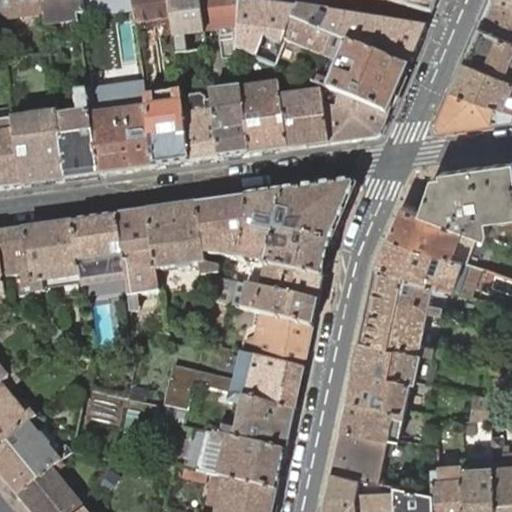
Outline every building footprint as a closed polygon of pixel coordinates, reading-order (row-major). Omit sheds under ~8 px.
[(47,25),(44,0),(0,0),(0,14),(2,33),(36,29),(37,37),(48,36),(47,25)] [(86,15),(83,0),(44,0),(47,25),(79,21),(79,16),(86,15)] [(137,20),(134,0),(83,0),(86,15),(137,20)] [(173,19),(170,0),(134,0),(137,20),(137,25),(168,20),(173,19)] [(204,34),(200,0),(170,0),(173,19),(176,44),(177,54),(189,52),(187,35),(204,34)] [(238,32),(239,0),(222,0),(222,31),(238,32)] [(294,20),(299,8),(242,0),(239,0),(238,32),(237,52),(276,68),(286,42),(294,20)] [(386,0),(433,15),(438,0),(386,0)] [(511,4),(500,0),(491,0),(480,27),(511,40),(511,4)] [(322,33),(331,13),(299,8),(294,20),(322,33)] [(409,69),(426,28),(331,13),(322,33),(330,37),(349,45),(409,69)] [(389,115),(409,69),(349,45),(330,37),(322,33),(294,20),(286,42),(333,62),(341,64),(337,72),(332,84),(321,80),(318,87),(323,88),(330,91),(389,115)] [(507,77),(511,65),(511,40),(480,27),(466,61),(507,77)] [(206,51),(204,34),(187,35),(189,52),(206,51)] [(40,38),(41,47),(48,47),(47,37),(40,38)] [(466,61),(453,91),(511,110),(511,79),(507,77),(466,61)] [(92,115),(100,176),(156,169),(148,108),(147,97),(144,81),(143,69),(135,70),(136,82),(88,88),(89,92),(92,115)] [(221,159),(250,155),(242,91),(237,91),(235,80),(211,83),(213,102),(221,159)] [(280,87),(279,83),(241,88),(242,91),(250,155),(289,150),(282,99),(280,87)] [(381,135),(389,115),(330,91),(323,88),(323,94),(330,144),(376,138),(381,135)] [(494,122),(511,119),(511,110),(453,91),(439,125),(441,129),(494,122)] [(67,181),(100,176),(92,115),(89,92),(78,93),(80,115),(59,118),(60,124),(67,181)] [(148,108),(156,169),(191,164),(184,106),(182,93),(174,93),(176,105),(157,107),(155,96),(147,97),(148,108)] [(174,93),(155,96),(157,107),(176,105),(174,93)] [(289,150),(330,144),(323,94),(298,97),(282,99),(289,150)] [(190,105),(208,103),(207,99),(203,95),(192,97),(189,101),(190,105)] [(184,106),(191,164),(221,159),(213,102),(208,103),(190,105),(184,106)] [(49,115),(59,114),(57,105),(48,106),(23,109),(13,111),(15,120),(24,119),(25,129),(50,125),(49,115)] [(0,133),(9,132),(7,121),(15,120),(13,111),(0,113),(0,133)] [(23,188),(67,181),(60,124),(59,118),(59,114),(49,115),(50,125),(25,129),(24,119),(15,120),(16,130),(23,188)] [(0,190),(23,188),(16,130),(15,120),(7,121),(9,132),(0,133),(0,190)] [(435,177),(423,213),(464,228),(489,238),(511,246),(511,161),(443,172),(444,176),(435,177)] [(355,184),(286,194),(276,234),(334,246),(359,189),(355,184)] [(276,234),(286,194),(249,199),(250,213),(241,261),(247,262),(249,252),(264,255),(261,265),(268,267),(276,234)] [(250,213),(249,199),(199,206),(206,256),(223,258),(241,261),(250,213)] [(199,206),(149,213),(157,272),(179,269),(179,270),(179,271),(180,272),(181,272),(182,272),(183,272),(192,271),(193,271),(194,271),(194,270),(194,269),(195,269),(195,268),(195,267),(202,266),(203,278),(219,276),(221,269),(207,266),(206,256),(199,206)] [(464,228),(423,213),(404,206),(391,236),(451,258),(464,228)] [(149,213),(119,217),(130,297),(160,293),(159,284),(157,272),(149,213)] [(119,217),(75,223),(84,282),(96,280),(101,279),(101,284),(102,286),(115,285),(118,307),(131,305),(130,297),(119,217)] [(56,296),(85,291),(84,282),(75,223),(25,230),(34,293),(34,295),(35,299),(43,298),(42,293),(46,292),(45,284),(54,283),(56,296)] [(25,230),(0,233),(0,248),(4,280),(19,277),(19,284),(21,297),(34,295),(34,293),(25,230)] [(334,246),(276,234),(268,267),(325,279),(330,254),(334,246)] [(451,258),(391,236),(378,265),(407,274),(432,282),(454,290),(463,262),(451,258)] [(254,264),(261,265),(264,255),(249,252),(247,262),(250,263),(254,264)] [(319,304),(325,279),(268,267),(261,265),(254,264),(250,263),(248,268),(252,269),(248,286),(251,287),(264,290),(319,304)] [(378,266),(373,286),(428,302),(432,282),(407,274),(378,265),(378,266)] [(511,291),(511,279),(496,274),(492,284),(511,291)] [(19,277),(4,280),(5,286),(19,284),(19,277)] [(240,309),(246,286),(219,279),(214,302),(240,309)] [(373,286),(362,340),(396,348),(406,349),(419,351),(428,302),(373,286)] [(260,309),(264,290),(251,287),(246,310),(251,311),(252,307),(260,309)] [(314,328),(319,304),(264,290),(260,309),(252,307),(251,311),(259,314),(262,315),(314,328)] [(305,370),(314,328),(262,315),(259,314),(256,326),(261,331),(259,340),(258,340),(257,340),(257,339),(256,339),(255,339),(255,338),(254,338),(254,339),(253,339),(252,339),(251,339),(250,339),(250,340),(249,340),(248,340),(248,341),(247,341),(244,355),(253,357),(305,370)] [(415,381),(422,352),(419,351),(406,349),(396,348),(362,340),(356,369),(411,380),(415,381)] [(243,398),(253,357),(244,355),(240,354),(231,396),(235,396),(243,398)] [(296,412),(305,370),(253,357),(243,398),(296,412)] [(0,386),(9,379),(0,367),(0,386)] [(395,408),(404,410),(411,380),(356,369),(350,399),(395,408)] [(195,387),(197,377),(173,371),(165,407),(175,410),(179,411),(190,413),(195,387)] [(0,386),(0,447),(33,421),(38,417),(33,411),(28,415),(21,421),(1,397),(9,391),(19,382),(14,375),(9,379),(0,386)] [(233,386),(197,377),(195,387),(231,396),(233,386)] [(21,421),(28,415),(21,406),(15,398),(9,391),(1,397),(21,421)] [(472,421),(492,420),(490,397),(476,395),(472,421)] [(223,437),(287,453),(296,412),(243,398),(235,396),(231,396),(229,404),(237,405),(243,407),(238,432),(232,431),(225,429),(223,437)] [(350,399),(343,429),(389,438),(395,408),(350,399)] [(237,405),(232,431),(238,432),(243,407),(237,405)] [(171,425),(186,428),(190,413),(179,411),(175,410),(171,425)] [(0,447),(0,473),(18,496),(62,462),(73,453),(67,447),(56,455),(51,448),(50,445),(43,437),(41,436),(35,430),(46,421),(41,414),(38,417),(33,421),(0,447)] [(381,483),(391,438),(389,438),(343,429),(334,472),(361,478),(381,483)] [(279,492),(287,453),(223,437),(217,435),(205,432),(197,472),(208,475),(216,477),(279,492)] [(496,511),(511,511),(511,452),(493,453),(494,459),(494,467),(496,511)] [(466,511),(496,511),(494,467),(494,459),(464,460),(465,476),(466,511)] [(18,496),(30,511),(75,511),(83,506),(89,498),(85,493),(78,499),(57,474),(66,467),(62,462),(18,496)] [(162,464),(160,471),(175,474),(176,467),(162,464)] [(358,511),(357,500),(361,478),(334,472),(324,511),(358,511)] [(435,511),(466,511),(465,476),(434,478),(435,494),(435,511)] [(274,511),(279,492),(216,477),(208,511),(274,511)] [(358,511),(396,511),(395,485),(381,483),(361,478),(357,500),(358,511)] [(396,511),(435,511),(435,494),(395,485),(396,511)]
